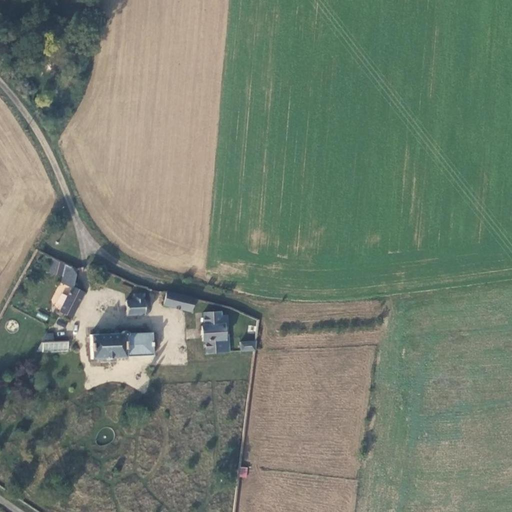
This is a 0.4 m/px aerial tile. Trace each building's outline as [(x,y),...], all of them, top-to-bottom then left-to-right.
[(48,256),(43,269),(47,271),(53,258),(48,256)] [(73,286),(76,270),(55,259),(50,272),(63,274),(63,281),(73,286)] [(85,292),(73,286),(60,312),(72,318),(85,292)] [(190,312),(193,300),(166,291),(162,304),(190,312)] [(135,299),(128,298),(127,313),(143,314),(143,315),(147,316),(147,313),(150,312),(152,309),(153,306),(152,302),(147,299),(147,293),(136,292),(135,299)] [(219,313),(204,314),(204,327),(202,327),(202,341),(205,341),(205,353),(228,352),(227,337),(229,337),(229,326),(226,326),(226,316),(219,316),(219,313)] [(121,334),(90,335),(90,359),(125,358),(125,356),(152,355),(152,333),(129,334),(129,332),(128,331),(127,330),(124,330),(122,331),(121,332),(121,334)] [(53,335),(45,335),(40,345),(38,355),(68,351),(67,341),(54,342),(53,335)] [(241,351),(255,351),(256,341),(241,340),(241,351)] [(254,361),(241,360),(236,399),(249,400),(254,361)] [(238,476),(246,477),(248,467),(240,466),(238,476)]
